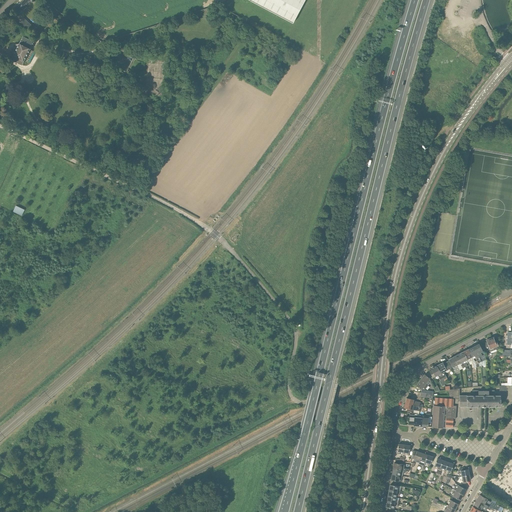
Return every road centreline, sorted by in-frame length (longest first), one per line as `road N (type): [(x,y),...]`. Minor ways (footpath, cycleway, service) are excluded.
road 1 (motorway): [(414,0),(285,511)]
road 2 (motorway): [(297,511),(426,0)]
road 3 (secondary): [(362,511),(387,313),(409,227),(458,126),(511,58)]
road 4 (unclassified): [(305,402),(289,389),(294,328),(230,248),(169,205),(0,126)]
road 5 (unclassified): [(305,402),(511,292)]
road 6 (unclassified): [(396,434),(396,407),(418,368),(511,320)]
